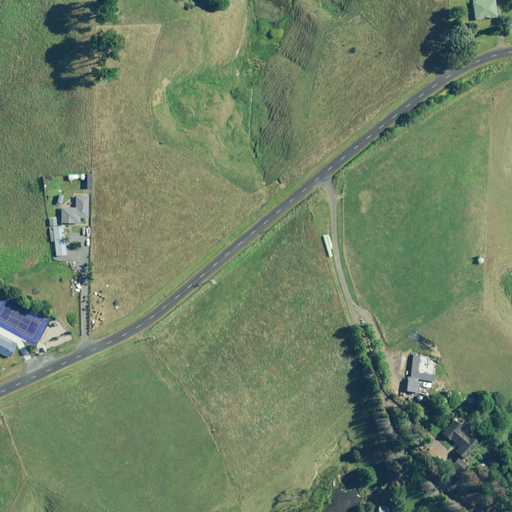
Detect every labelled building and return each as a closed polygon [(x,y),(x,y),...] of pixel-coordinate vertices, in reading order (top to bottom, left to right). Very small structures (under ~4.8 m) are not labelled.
[(483,18),(496,17),(495,0),(473,0),(474,1),(472,1),(473,20),(484,20),(483,18)] [(90,179),(85,179),(85,184),(81,184),(81,189),(90,189),(90,179)] [(88,218),(88,195),(74,194),(74,207),(60,207),(60,223),(79,223),(79,218),(88,218)] [(64,255),(61,226),(48,227),(50,242),(54,241),(55,256),(64,255)] [(14,347),(0,339),(0,354),(7,359),(14,347)] [(466,420),(460,414),(442,435),(449,440),(450,439),(458,447),(454,452),(464,460),(477,444),(459,429),(466,420)] [(465,466),(455,457),(447,466),(458,475),(465,466)]
